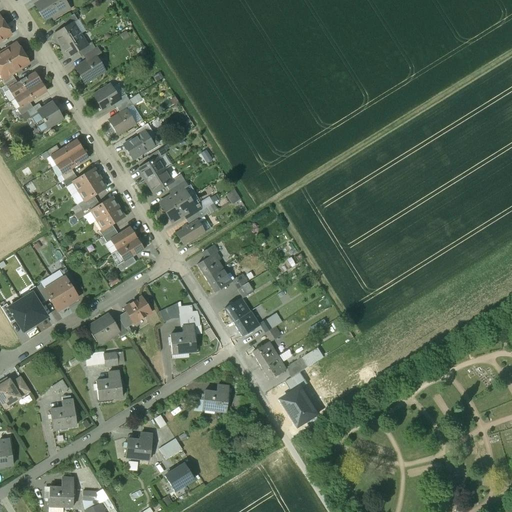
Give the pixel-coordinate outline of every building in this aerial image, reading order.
[(44,0),(36,5),(40,11),(42,11),(46,18),(52,14),(55,19),(63,14),(60,9),(66,6),(62,0),(44,0)] [(73,14),(63,21),(66,26),(72,23),(73,23),(77,21),(73,14)] [(66,26),(54,34),(59,42),(59,41),(62,45),(79,34),(73,23),(72,23),(66,26)] [(4,26),(0,28),(0,41),(10,36),(4,26)] [(79,34),(62,45),(65,50),(64,50),(69,58),(78,53),(87,47),(87,46),(79,34)] [(91,43),(87,46),(87,47),(78,53),(81,57),(83,56),(95,48),(91,43)] [(0,54),(0,67),(22,54),(16,45),(0,54)] [(100,54),(96,47),(95,48),(83,56),(86,61),(94,56),(95,58),(100,54)] [(22,54),(0,67),(0,72),(3,78),(4,79),(12,74),(28,64),(22,54)] [(86,61),(75,68),(85,84),(90,80),(92,81),(97,78),(97,76),(95,72),(102,68),(95,58),(94,56),(86,61)] [(12,74),(4,79),(3,78),(0,80),(4,85),(15,79),(12,74)] [(18,84),(10,89),(16,98),(40,83),(34,74),(18,84)] [(15,79),(4,85),(7,91),(10,89),(18,84),(15,79)] [(40,83),(16,98),(21,107),(22,108),(29,103),(46,93),(40,83)] [(111,86),(93,97),(102,111),(114,103),(120,100),(119,99),(111,86)] [(126,95),(119,99),(120,100),(114,103),(117,108),(129,100),(126,95)] [(129,100),(117,108),(120,113),(126,110),(132,106),(129,100)] [(29,103),(22,108),(21,107),(18,109),(22,114),(27,111),(32,108),(29,103)] [(42,109),(38,112),(42,119),(42,120),(44,123),(48,128),(62,120),(52,103),(42,109)] [(32,108),(27,111),(31,117),(38,112),(42,109),(38,104),(32,108)] [(120,113),(108,121),(117,135),(135,125),(126,110),(120,113)] [(147,124),(135,131),(139,137),(146,133),(151,130),(147,124)] [(139,137),(124,146),(132,159),(159,143),(156,138),(151,141),(146,133),(139,137)] [(59,151),(52,156),(58,165),(81,150),(76,141),(59,151)] [(56,146),(46,152),(50,158),(52,156),(59,151),(56,146)] [(163,147),(148,156),(152,162),(158,159),(167,154),(163,147)] [(81,150),(58,165),(63,174),(64,175),(71,170),(87,160),(81,150)] [(152,162),(140,170),(146,181),(164,170),(158,159),(152,162)] [(71,170),(64,175),(63,174),(61,175),(64,181),(74,175),(71,170)] [(77,180),(73,182),(73,183),(79,192),(99,179),(94,170),(77,180)] [(164,170),(146,181),(154,193),(166,186),(172,182),(171,181),(164,170)] [(64,181),(63,182),(66,187),(73,183),(73,182),(77,180),(74,175),(64,181)] [(179,177),(171,181),(172,182),(166,186),(169,191),(169,190),(183,182),(179,177)] [(99,179),(79,192),(84,201),(85,201),(93,196),(105,188),(99,179)] [(183,182),(169,190),(172,195),(182,189),(182,190),(188,186),(185,181),(183,182)] [(230,204),(239,199),(234,188),(225,193),(230,204)] [(172,195),(159,203),(165,213),(188,199),(182,190),(182,189),(172,195)] [(93,196),(85,201),(84,201),(78,205),(82,210),(96,201),(93,196)] [(99,206),(91,211),(91,212),(97,221),(117,208),(111,199),(99,206)] [(188,199),(165,213),(171,222),(184,215),(194,208),(188,199)] [(96,201),(82,210),(85,215),(91,212),(91,211),(99,206),(96,201)] [(199,204),(194,208),(184,215),(187,219),(198,212),(202,210),(199,204)] [(117,208),(97,221),(102,230),(103,230),(111,225),(123,217),(117,208)] [(187,219),(186,220),(189,225),(195,221),(196,222),(202,218),(198,212),(187,219)] [(189,225),(177,232),(184,244),(202,233),(196,222),(195,221),(189,225)] [(111,225),(103,230),(102,230),(99,232),(102,237),(114,230),(111,225)] [(117,235),(109,239),(110,240),(117,251),(137,239),(129,227),(117,235)] [(117,235),(114,230),(102,237),(106,243),(110,240),(109,239),(117,235)] [(137,239),(117,251),(123,262),(124,263),(132,258),(144,250),(137,239)] [(213,246),(201,254),(205,260),(212,255),(212,256),(217,253),(213,246)] [(205,260),(196,266),(205,279),(221,269),(212,256),(212,255),(205,260)] [(132,258),(124,263),(123,262),(117,266),(121,271),(135,262),(132,258)] [(75,284),(65,268),(60,272),(64,278),(65,278),(70,286),(75,284)] [(221,269),(205,279),(214,293),(230,282),(221,269)] [(242,275),(232,281),(238,289),(247,283),(242,275)] [(64,278),(54,284),(66,304),(77,298),(70,286),(65,278),(64,278)] [(247,283),(238,289),(243,298),(252,292),(247,283)] [(49,300),(44,291),(45,290),(41,284),(35,287),(44,302),(44,303),(49,300)] [(45,290),(44,291),(49,300),(56,311),(66,304),(54,284),(45,290)] [(31,293),(39,305),(44,302),(35,287),(30,290),(31,293)] [(19,301),(34,325),(46,317),(39,305),(31,293),(19,301)] [(141,299),(124,309),(126,312),(133,324),(134,325),(151,314),(141,299)] [(240,299),(224,309),(233,322),(248,313),(240,299)] [(15,320),(22,332),(34,325),(19,301),(8,308),(15,320)] [(158,313),(164,324),(171,320),(181,319),(181,314),(180,306),(180,303),(158,313)] [(10,323),(15,320),(8,308),(6,305),(1,308),(10,323)] [(180,306),(181,314),(191,313),(191,311),(191,305),(180,306)] [(197,310),(191,311),(191,313),(192,326),(193,331),(201,331),(199,315),(197,310)] [(133,324),(126,312),(117,318),(120,323),(124,329),(133,324)] [(191,313),(181,314),(181,319),(182,327),(192,326),(191,313)] [(248,313),(233,322),(241,336),(257,326),(248,313)] [(107,317),(89,328),(99,343),(116,332),(113,327),(107,317)] [(269,319),(259,325),(265,333),(274,327),(269,319)] [(120,323),(113,327),(116,332),(119,338),(127,333),(124,329),(120,323)] [(192,326),(182,327),(182,333),(170,334),(171,354),(195,352),(193,331),(192,326)] [(274,327),(265,333),(270,342),(280,336),(274,327)] [(270,352),(265,345),(252,353),(260,366),(276,357),(272,351),(270,352)] [(103,352),(84,355),(86,366),(104,364),(103,355),(103,352)] [(116,353),(117,365),(125,364),(123,352),(116,353)] [(116,353),(103,355),(104,364),(105,367),(117,365),(116,353)] [(314,364),(308,354),(302,358),(308,367),(314,364)] [(276,357),(260,366),(269,380),(285,370),(276,357)] [(302,358),(286,368),(292,377),(300,372),(308,367),(302,358)] [(109,379),(96,381),(98,400),(122,397),(118,371),(108,373),(109,379)] [(307,384),(300,372),(292,377),(285,382),(292,393),(300,388),(301,388),(307,384)] [(20,378),(10,384),(19,398),(29,392),(20,378)] [(10,384),(7,379),(0,383),(0,401),(4,408),(19,398),(10,384)] [(63,383),(53,387),(56,394),(61,391),(63,395),(68,393),(63,383)] [(227,387),(216,386),(216,392),(204,391),(202,411),(225,413),(227,387)] [(281,400),(298,427),(306,422),(316,416),(318,415),(301,388),(300,388),(292,393),(281,400)] [(244,397),(236,396),(234,409),(242,410),(244,397)] [(72,400),(62,401),(63,409),(50,410),(50,415),(48,416),(48,419),(51,418),(52,429),(60,428),(61,430),(67,430),(67,427),(76,426),(72,400)] [(320,421),(316,416),(306,422),(310,428),(320,421)] [(151,436),(140,434),(139,441),(127,439),(125,459),(149,461),(151,436)] [(0,466),(12,465),(9,440),(0,440),(0,466)] [(175,440),(159,450),(165,460),(181,450),(175,440)] [(127,461),(126,469),(134,470),(136,462),(127,461)] [(184,464),(164,476),(174,492),(193,480),(184,464)] [(61,488),(49,487),(49,492),(44,492),(44,499),(49,499),(48,507),(72,508),(72,479),(62,479),(61,488)] [(95,494),(82,493),(82,501),(95,502),(95,494)]
